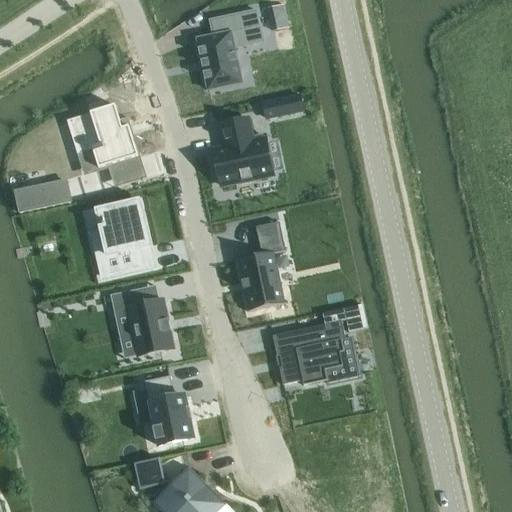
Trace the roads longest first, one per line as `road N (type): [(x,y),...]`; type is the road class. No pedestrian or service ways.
road 1 (residential): [(451,511),(341,0)]
road 2 (residential): [(265,483),(165,110),(122,0)]
